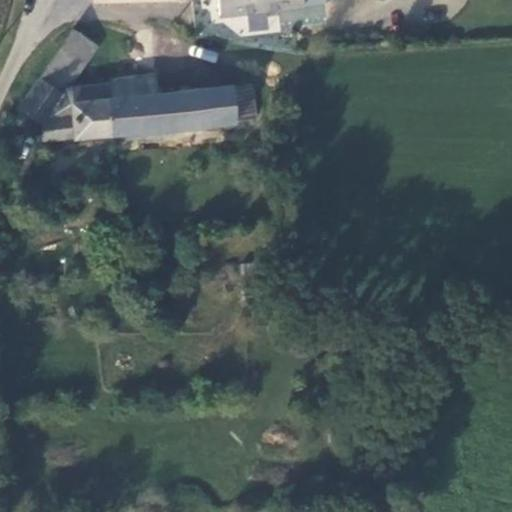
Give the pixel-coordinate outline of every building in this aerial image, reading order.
[(218,0),(220,14),(326,3),(325,0),(218,0)] [(73,29),(59,44),(84,61),(96,47),(73,29)] [(84,61),(59,44),(17,106),(21,110),(15,113),(16,120),(20,126),(32,124),(37,118),(42,121),(45,139),(110,134),(109,93),(114,91),(113,81),(68,84),(84,61)] [(109,93),(110,134),(114,133),(237,122),(237,117),(255,118),(252,83),(158,90),(157,73),(117,77),(113,81),(114,91),(109,93)] [(262,263),(239,262),(239,292),(263,293),(263,289),(262,267),(262,263)] [(262,267),(263,289),(275,289),(275,267),(262,267)]
